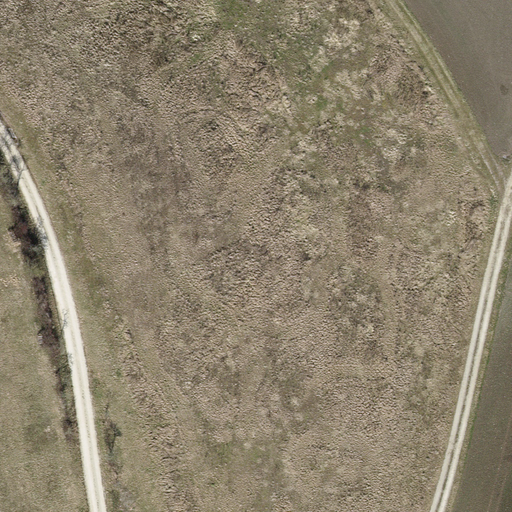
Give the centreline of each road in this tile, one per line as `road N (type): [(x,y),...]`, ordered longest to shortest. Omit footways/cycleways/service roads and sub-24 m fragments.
road 1 (track): [(0,131),(60,272),(101,511)]
road 2 (track): [(438,511),(511,195)]
